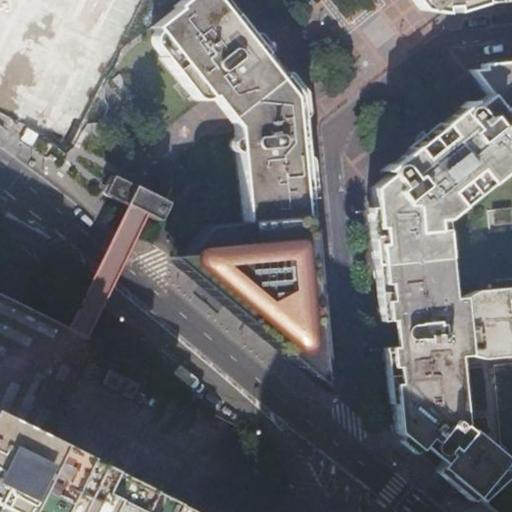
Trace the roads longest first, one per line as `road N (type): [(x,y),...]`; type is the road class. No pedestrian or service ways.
road 1 (residential): [(511,32),(441,38),(328,126),(355,392),(353,454)]
road 2 (tertiary): [(353,454),(91,244)]
